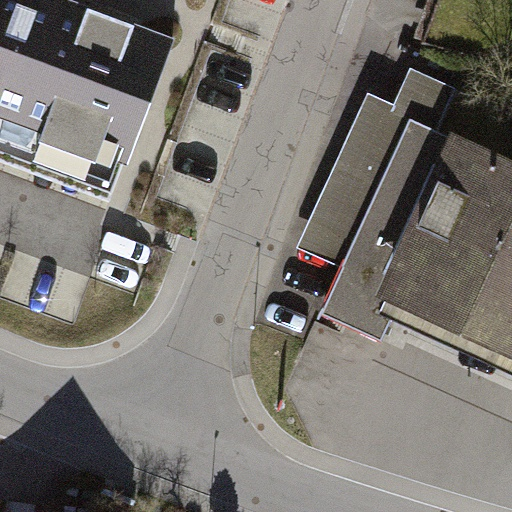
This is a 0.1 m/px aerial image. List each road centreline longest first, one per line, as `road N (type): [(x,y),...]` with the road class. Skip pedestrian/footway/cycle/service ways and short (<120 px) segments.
road 1 (residential): [(158,435),(326,0)]
road 2 (residential): [(158,435),(271,485),(359,511)]
road 3 (residential): [(0,380),(158,435)]
